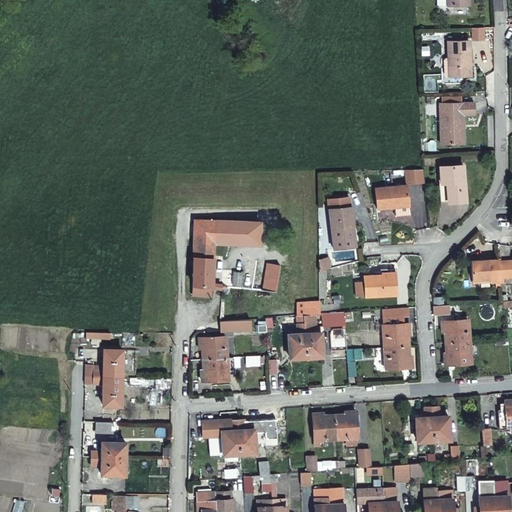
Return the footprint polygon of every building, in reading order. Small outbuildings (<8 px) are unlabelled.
[(484,27),(473,27),(473,39),(484,39),(484,27)] [(448,41),(448,58),(451,58),(452,75),(458,74),(470,74),(469,40),(448,41)] [(442,143),(465,142),(464,114),(474,113),(474,102),(462,103),(443,103),(441,103),(442,143)] [(423,164),(406,165),(407,180),(376,182),(378,201),(395,200),(409,199),(407,180),(425,178),(423,164)] [(449,202),(466,201),(464,164),(441,167),(443,184),(447,184),(449,202)] [(440,184),(441,203),(449,202),(447,184),(443,184),(440,184)] [(351,224),(354,224),(353,203),(351,203),(351,194),(330,196),(333,248),(353,246),(351,224)] [(409,207),(409,199),(395,200),(396,208),(409,207)] [(260,220),(195,218),(192,293),(211,294),(213,240),(247,242),(247,246),(259,246),(260,220)] [(328,258),(318,258),(318,271),(328,268),(328,258)] [(487,281),(498,280),(498,278),(496,260),(496,258),(469,260),(470,280),(487,278),(487,281)] [(511,259),(496,260),(498,278),(511,276),(511,259)] [(272,291),(278,264),(266,262),(260,290),(272,291)] [(239,271),(231,270),(229,283),(238,284),(239,271)] [(365,297),(396,294),(394,274),(379,274),(363,275),(365,297)] [(291,302),(292,315),(298,315),(310,314),(316,314),(315,300),(291,302)] [(444,312),(443,304),(438,304),(429,305),(429,313),(444,312)] [(404,314),(403,308),(378,309),(381,346),(382,346),(390,345),(402,344),(404,343),(403,334),(406,333),(404,322),(398,322),(398,315),(404,314)] [(340,318),(339,312),(317,313),(318,326),(341,324),(340,318)] [(298,315),(299,322),(303,356),(319,355),(317,331),(315,331),(312,332),(311,326),(310,314),(298,315)] [(441,331),(442,341),(466,339),(464,318),(438,320),(439,331),(441,331)] [(216,320),(214,320),(215,329),(228,328),(228,319),(216,320)] [(303,356),(299,322),(293,322),(293,333),(284,334),(286,357),(303,356)] [(87,328),(87,336),(117,337),(117,330),(87,328)] [(198,348),(199,357),(223,356),(221,335),(195,337),(196,349),(198,348)] [(466,339),(442,341),(443,352),(440,352),(441,363),(468,360),(466,339)] [(405,353),(404,343),(402,344),(390,345),(382,346),(381,346),(382,359),(383,367),(409,365),(408,353),(405,353)] [(93,364),(86,364),(86,367),(86,375),(121,376),(122,349),(104,348),(103,368),(93,367),(93,364)] [(346,348),(343,349),(345,362),(360,361),(359,350),(346,351),(346,348)] [(223,356),(199,357),(200,367),(197,367),(198,379),(225,377),(224,371),(231,371),(230,355),(223,356)] [(264,359),(266,373),(274,372),(272,358),(264,359)] [(121,404),(121,376),(86,375),(85,382),(103,383),(102,404),(121,404)] [(511,424),(511,398),(505,399),(504,400),(501,400),(501,407),(499,407),(501,428),(510,427),(510,424),(511,424)] [(441,403),(432,404),(434,438),(450,437),(449,413),(441,414),(441,403)] [(434,438),(432,404),(422,405),(422,415),(415,415),(417,439),(434,438)] [(334,413),(336,436),(346,435),(346,443),(356,442),(355,435),(357,435),(355,408),(343,409),(343,412),(334,413)] [(321,437),(336,436),(334,413),(325,413),(325,411),(312,411),(315,443),(321,442),(321,437)] [(237,418),(239,452),(256,451),(254,427),(244,428),(243,417),(237,418)] [(223,453),(239,452),(237,418),(201,420),(202,436),(221,434),(223,453)] [(114,431),(114,421),(98,420),(98,430),(114,431)] [(482,427),(483,440),(492,439),(491,426),(482,427)] [(93,449),(93,456),(125,458),(126,441),(102,440),(102,449),(93,449)] [(449,444),(450,458),(458,458),(457,443),(449,444)] [(360,465),(371,464),(369,447),(359,447),(360,465)] [(307,453),(308,468),(317,468),(316,453),(307,453)] [(125,458),(93,456),(93,463),(101,463),(100,473),(124,474),(125,458)] [(267,472),(270,472),(269,458),(259,459),(260,473),(267,472)] [(424,460),(410,461),(410,474),(425,474),(424,460)] [(410,461),(394,462),(396,479),(411,479),(410,474),(410,461)] [(371,464),(368,472),(382,471),(382,463),(371,464)] [(310,469),(299,470),(300,480),(300,483),(311,482),(310,469)] [(267,472),(258,474),(262,489),(270,487),(268,480),(267,472)] [(276,479),(275,472),(270,472),(267,472),(268,480),(276,479)] [(253,491),(251,474),(243,474),(245,491),(253,491)] [(473,475),(466,476),(467,489),(474,489),(473,475)] [(467,489),(466,476),(458,476),(459,490),(467,489)] [(511,511),(511,507),(509,508),(508,480),(493,481),(493,484),(494,511),(511,511)] [(494,511),(493,484),(486,485),(486,496),(480,496),(480,509),(480,511),(494,511)] [(344,511),(343,486),(328,487),(329,511),(344,511)] [(384,511),(383,486),(357,488),(358,502),(369,501),(369,511),(384,511)] [(398,511),(397,486),(383,486),(384,511),(398,511)] [(440,511),(438,490),(438,486),(424,487),(425,511),(440,511)] [(329,511),(328,487),(314,488),(315,511),(329,511)] [(216,511),(215,490),(199,490),(198,490),(198,509),(202,509),(201,511),(216,511)] [(230,490),(215,490),(216,511),(230,511),(230,508),(234,508),(234,497),(231,497),(230,490)] [(453,490),(438,490),(440,511),(459,511),(459,507),(453,507),(453,490)] [(107,493),(93,492),(92,501),(106,502),(107,493)] [(126,508),(126,496),(126,494),(113,494),(114,509),(118,508),(126,508)] [(139,495),(126,496),(126,508),(139,507),(139,495)] [(272,498),(272,511),(288,511),(288,497),(272,498)] [(272,511),(272,498),(258,498),(258,511),(272,511)]
